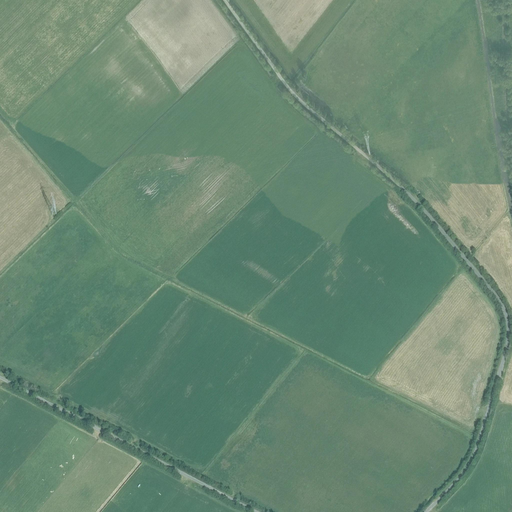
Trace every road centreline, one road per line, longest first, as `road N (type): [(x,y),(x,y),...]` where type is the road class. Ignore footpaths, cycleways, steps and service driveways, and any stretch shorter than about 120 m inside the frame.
road 1 (unclassified): [(428,511),(473,455),(503,357),(505,317),(415,204),(280,79),(221,0)]
road 2 (unclassified): [(255,511),(0,378)]
